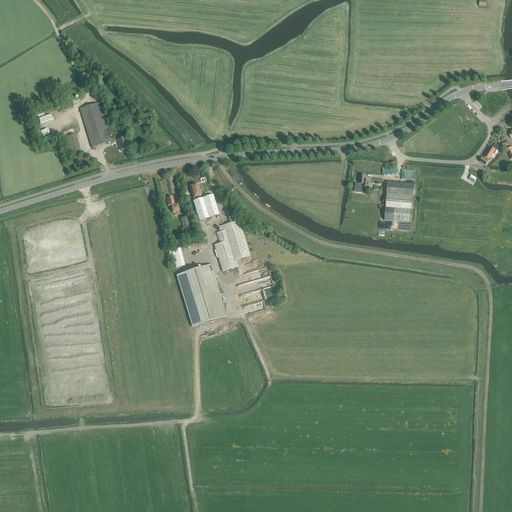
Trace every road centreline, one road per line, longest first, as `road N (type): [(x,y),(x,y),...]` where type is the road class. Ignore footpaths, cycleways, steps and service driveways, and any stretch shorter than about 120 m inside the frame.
road 1 (track): [(198,144),(261,210),(341,250),(474,268),(489,288),(487,379)]
road 2 (tertiary): [(0,211),(176,162),(387,139)]
road 3 (track): [(487,379),(268,374),(252,411),(197,420)]
road 4 (unclassified): [(387,139),(400,157),(470,162),(490,129),(461,93)]
road 5 (track): [(56,31),(88,95),(75,108),(87,151),(101,157),(109,177)]
road 6 (track): [(239,316),(210,254),(222,215),(207,158)]
road 7 (track): [(182,421),(30,431)]
road 8 (track): [(487,379),(481,511)]
road 9 (track): [(239,316),(197,334),(197,420)]
